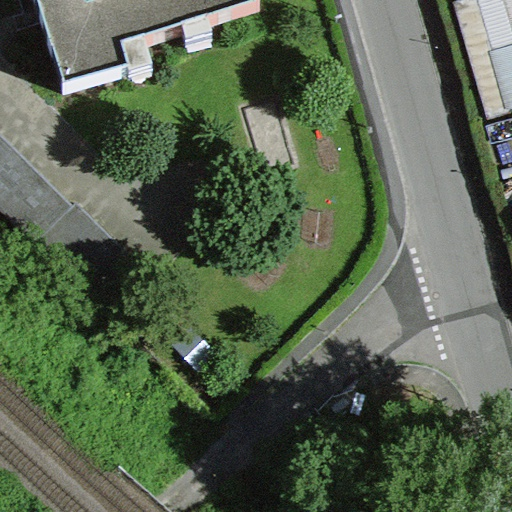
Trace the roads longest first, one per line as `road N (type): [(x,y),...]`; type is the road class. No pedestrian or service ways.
road 1 (residential): [(146,511),(396,285),(464,243)]
road 2 (residential): [(464,243),(389,0)]
road 3 (residential): [(511,433),(464,243)]
